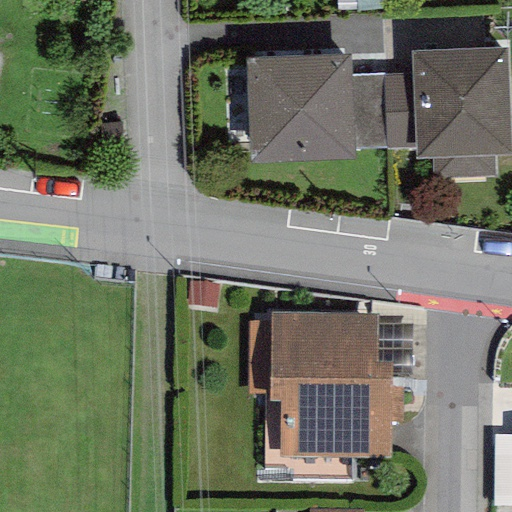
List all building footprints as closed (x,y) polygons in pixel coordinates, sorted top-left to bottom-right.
[(494,157),(511,156),(507,48),(410,52),(411,74),(383,74),(386,150),(414,150),(415,159),(430,158),(431,178),(494,178),(494,157)] [(356,151),(386,150),(383,74),(349,76),(348,57),(247,61),(251,164),(357,160),(356,151)] [(217,285),(189,282),(187,306),(215,309),(217,285)] [(280,457),(390,457),(390,422),(390,387),(390,368),(390,362),(376,362),(377,324),(377,315),(271,314),(271,322),(249,322),(249,393),(271,393),(271,400),(280,400),(280,457)] [(410,325),(377,324),(376,362),(390,362),(390,368),(410,369),(410,325)] [(402,387),(390,387),(390,422),(402,422),(402,387)] [(511,505),(511,436),(494,437),(494,506),(511,505)]
